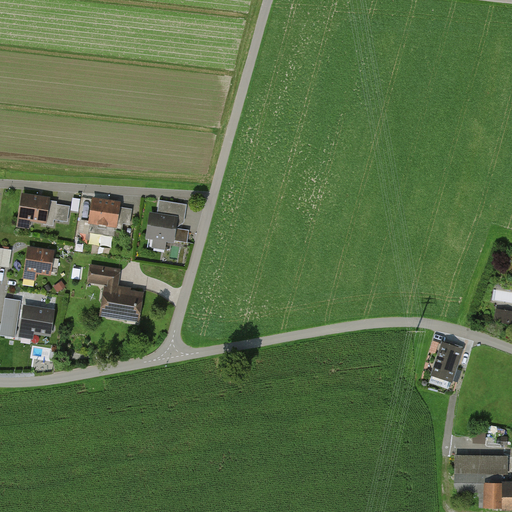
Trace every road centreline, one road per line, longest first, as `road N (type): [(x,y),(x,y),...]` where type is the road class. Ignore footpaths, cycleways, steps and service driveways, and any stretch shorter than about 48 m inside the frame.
road 1 (residential): [(171,352),(384,321),(434,324),(511,348)]
road 2 (residential): [(214,196),(0,184)]
road 3 (unclassified): [(270,0),(214,196)]
road 4 (residential): [(0,381),(46,381),(171,352)]
road 5 (unclassified): [(214,196),(171,352)]
